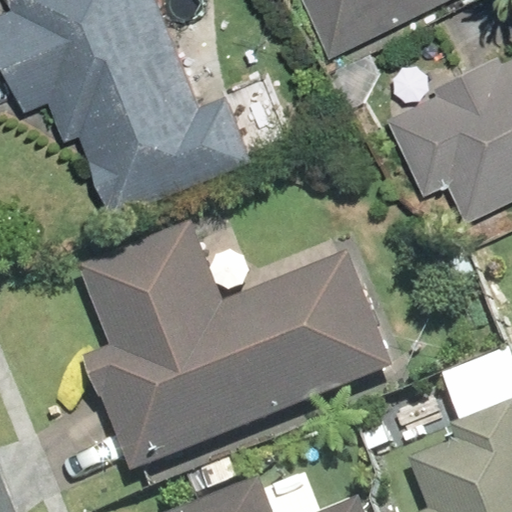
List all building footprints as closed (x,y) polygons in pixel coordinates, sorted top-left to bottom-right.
[(88,143),(121,225),(260,170),(234,103),(207,114),(161,0),(162,0),(12,0),(20,19),(0,26),(0,47),(30,122),(57,111),(73,150),(88,143)] [(306,0),(339,68),(483,0),(306,0)] [(453,188),(474,230),(511,212),(511,66),(510,67),(508,62),(444,93),(446,98),(398,121),(434,197),(453,188)] [(404,384),(357,263),(230,312),(198,229),(84,273),(116,356),(89,366),(137,487),(404,384)] [(511,511),(511,412),(458,433),(465,449),(416,467),(432,511),(511,511)] [(371,511),(370,507),(355,511),(274,511),(266,488),(204,511),(371,511)]
